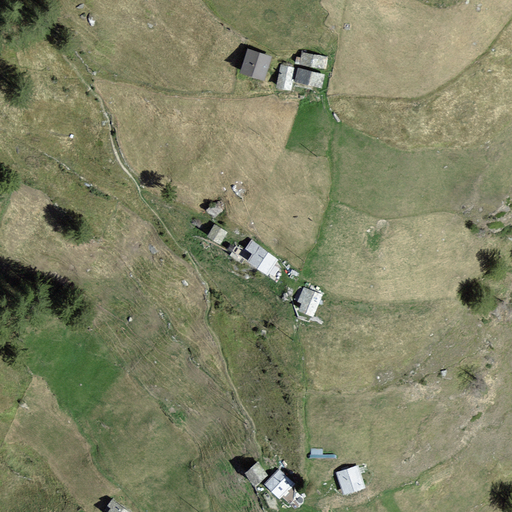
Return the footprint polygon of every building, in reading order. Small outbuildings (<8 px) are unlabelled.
[(274,58),(251,52),(246,75),(268,80),(274,58)] [(329,60),(305,55),(303,65),(327,70),(329,60)] [(297,70),(284,68),(280,88),(294,90),(297,70)] [(326,77),(303,72),(300,83),(324,88),(326,77)] [(229,234),(217,228),(211,238),(223,245),(229,234)] [(280,262),(254,246),(250,252),(257,257),(253,264),(271,276),(280,262)] [(324,297),(306,291),(301,304),(307,305),(304,312),(317,317),(324,297)] [(269,478),(259,467),(248,477),(257,487),(269,478)] [(371,490),(363,470),(343,478),(351,498),(371,490)] [(294,486),(279,474),(268,487),(283,500),(294,486)]
